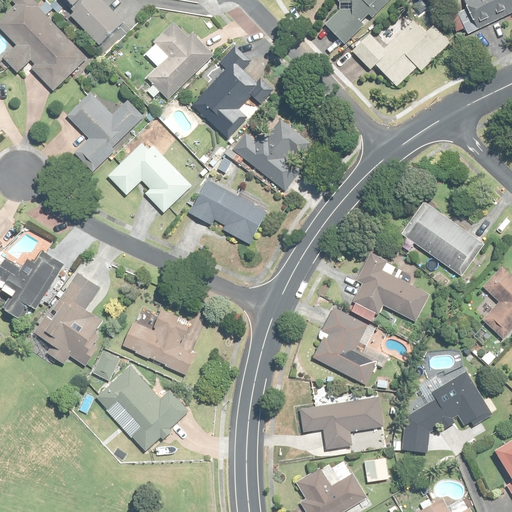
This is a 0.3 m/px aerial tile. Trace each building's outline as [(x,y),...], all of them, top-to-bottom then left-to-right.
[(29,62),(54,89),(90,56),(37,0),(21,0),(0,19),(0,23),(18,43),(3,57),(18,72),(29,62)] [(74,0),(76,2),(69,9),(102,44),(126,22),(105,0),(74,0)] [(327,19),(355,44),(395,0),(339,0),(342,3),(327,19)] [(511,0),(465,0),(480,30),(511,14),(511,0)] [(372,30),(353,48),(373,69),(379,64),(399,84),(419,65),(424,70),(449,46),(419,16),(387,46),(372,30)] [(148,76),(170,98),(215,53),(194,32),(190,36),(175,20),(154,41),(169,55),(148,76)] [(254,60),(235,44),(220,62),(227,68),(194,105),(227,134),(247,113),(242,109),(254,95),(263,103),(276,88),(262,76),(258,81),(245,70),(254,60)] [(72,154),(92,173),(148,116),(128,96),(113,111),(91,91),(68,115),(89,136),(72,154)] [(250,128),(234,147),(286,188),(300,170),(291,163),(309,139),(278,115),(261,137),(250,128)] [(147,137),(110,174),(130,194),(144,179),(152,188),(146,194),(164,211),(193,183),(147,137)] [(270,206),(207,175),(190,211),(213,223),(215,219),(226,224),(224,228),(252,242),(270,206)] [(425,200),(402,233),(464,276),(487,243),(425,200)] [(36,307),(67,261),(41,244),(27,265),(10,254),(0,269),(0,283),(14,293),(5,306),(24,319),(33,305),(36,307)] [(391,258),(372,248),(357,278),(364,281),(351,308),(375,320),(384,303),(420,320),(435,291),(386,267),(391,258)] [(484,316),(505,337),(511,330),(511,267),(506,262),(483,285),(499,301),(484,316)] [(52,306),(36,331),(53,342),(48,350),(66,361),(71,353),(86,363),(113,323),(88,307),(101,285),(80,271),(56,309),(52,306)] [(459,301),(475,286),(469,280),(453,296),(459,301)] [(334,306),(311,355),(370,382),(382,356),(362,347),(373,324),(334,306)] [(135,319),(123,345),(187,374),(198,352),(182,344),(192,324),(161,310),(153,327),(135,319)] [(106,348),(95,370),(110,378),(121,355),(106,348)] [(129,364),(97,395),(148,448),(162,435),(164,437),(175,427),(173,425),(192,407),(172,387),(161,397),(129,364)] [(466,426),(493,410),(468,368),(445,382),(439,371),(420,382),(429,398),(407,411),(404,448),(431,450),(432,432),(460,415),(466,426)] [(391,380),(378,378),(377,389),(390,390),(391,380)] [(380,394),(301,408),(305,431),(324,428),(328,448),(355,443),(352,430),(385,424),(380,394)] [(511,436),(499,444),(511,467),(511,485),(510,487),(511,489),(511,436)] [(390,455),(365,458),(368,481),(393,477),(390,455)] [(302,500),(308,511),(343,511),(371,497),(355,470),(331,484),(320,466),(297,479),(308,496),(302,500)] [(472,511),(469,506),(456,511),(453,511),(446,498),(420,511),(472,511)]
